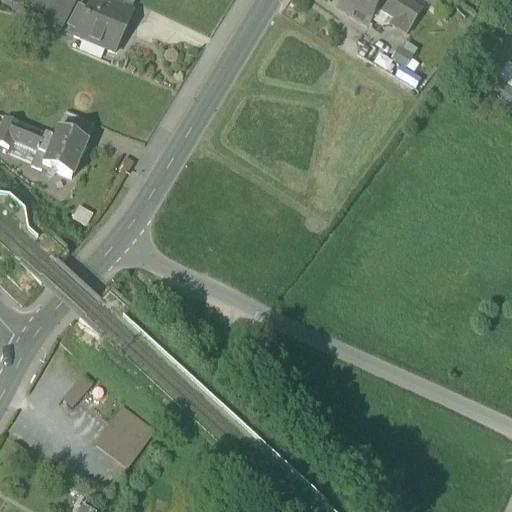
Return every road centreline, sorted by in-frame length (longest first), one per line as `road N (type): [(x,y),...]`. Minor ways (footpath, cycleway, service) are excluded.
road 1 (unclassified): [(110,243),(511,430)]
road 2 (secondary): [(110,243),(272,0)]
road 3 (secondary): [(27,350),(110,243)]
